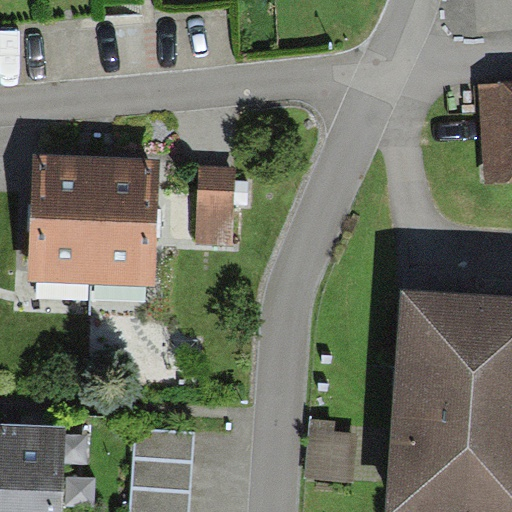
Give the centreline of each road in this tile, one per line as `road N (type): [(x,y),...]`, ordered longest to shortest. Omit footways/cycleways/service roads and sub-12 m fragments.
road 1 (residential): [(387,70),(290,297),(276,511)]
road 2 (residential): [(0,105),(387,70)]
road 3 (unknown): [(511,242),(431,241),(397,221),(386,185),(353,147)]
road 4 (residential): [(387,70),(511,60)]
